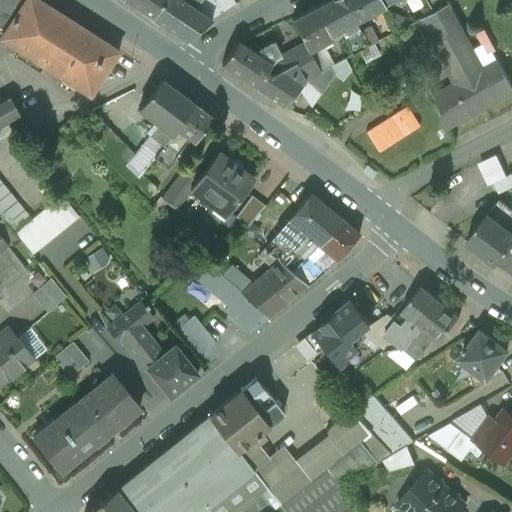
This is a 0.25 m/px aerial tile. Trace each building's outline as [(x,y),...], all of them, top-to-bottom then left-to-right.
[(119,52),(37,0),(24,0),(4,32),(0,38),(0,39),(89,96),(119,52)] [(0,0),(0,30),(4,32),(24,0),(0,0)] [(124,0),(151,18),(163,0),(124,0)] [(163,0),(151,18),(185,41),(211,20),(193,8),(201,0),(163,0)] [(341,0),(329,0),(292,21),(303,44),(307,52),(333,38),(331,35),(354,23),(341,0)] [(379,0),(341,0),(354,23),(384,7),(379,0)] [(427,3),(425,0),(411,0),(421,18),(432,12),(427,3)] [(442,0),(433,0),(427,3),(432,12),(445,5),(442,0)] [(483,67),(448,3),(445,5),(432,12),(421,18),(419,19),(446,69),(451,67),(459,81),(430,96),(447,129),(511,94),(511,87),(497,60),(483,67)] [(377,24),(361,32),(368,47),(384,38),(377,24)] [(361,32),(345,41),(352,55),(368,47),(361,32)] [(303,44),(280,55),(273,41),(253,52),(271,63),(276,61),(280,70),(294,64),(304,81),(305,80),(319,73),(307,52),(303,44)] [(253,52),(238,42),(222,65),(255,87),(265,72),(271,63),(253,52)] [(294,64),(280,70),(272,78),(265,72),(255,87),(271,98),(282,107),(304,81),(294,64)] [(319,73),(305,80),(304,81),(320,95),(334,75),(329,67),(319,73)] [(194,105),(162,80),(138,111),(157,125),(150,135),(164,146),(194,105)] [(0,126),(19,115),(8,97),(0,101),(0,126)] [(164,146),(154,159),(167,169),(189,140),(193,143),(212,118),(194,105),(164,146)] [(91,110),(69,122),(84,137),(101,120),(91,110)] [(126,146),(101,120),(84,137),(108,163),(126,146)] [(150,135),(135,156),(125,165),(138,179),(142,175),(154,159),(164,146),(150,135)] [(126,146),(108,163),(132,186),(138,179),(125,165),(135,156),(126,146)] [(195,181),(189,189),(190,190),(207,203),(210,199),(228,213),(253,180),(216,153),(195,181)] [(183,171),(161,200),(175,210),(190,190),(189,189),(195,181),(183,171)] [(511,173),(511,172),(492,181),(498,194),(511,187),(511,173)] [(138,179),(132,186),(146,202),(156,191),(142,175),(138,179)] [(61,195),(47,178),(39,185),(52,202),(61,195)] [(31,219),(0,181),(0,216),(14,233),(31,219)] [(340,219),(309,193),(271,238),(277,244),(299,263),(307,253),(316,244),(318,246),(340,219)] [(251,196),(235,218),(247,227),(264,206),(251,196)] [(511,209),(499,199),(466,243),(496,265),(511,256),(511,209)] [(269,209),(252,229),(263,238),(280,219),(269,209)] [(42,211),(15,233),(32,255),(60,232),(42,211)] [(340,219),(318,246),(316,244),(307,253),(327,268),(336,260),(358,234),(340,219)] [(263,238),(252,229),(247,234),(258,243),(263,238)] [(299,263),(277,244),(269,253),(290,271),(299,263)] [(82,257),(91,270),(108,259),(100,246),(82,257)] [(23,270),(6,247),(0,251),(0,276),(6,283),(23,270)] [(251,284),(240,293),(268,317),(268,318),(307,286),(307,285),(290,271),(269,253),(263,248),(257,256),(271,267),(251,284)] [(327,268),(307,253),(299,263),(290,271),(307,285),(327,268)] [(511,256),(496,265),(511,275),(511,256)] [(221,276),(205,262),(193,276),(228,306),(239,293),(240,293),(251,284),(230,266),(221,276)] [(50,278),(32,294),(47,312),(65,297),(50,278)] [(422,286),(402,312),(410,319),(404,326),(396,320),(395,320),(377,343),(384,349),(392,339),(404,348),(441,301),(422,286)] [(240,293),(239,293),(228,306),(224,311),(249,332),(268,317),(240,293)] [(337,317),(352,337),(374,320),(360,300),(337,317)] [(441,301),(404,348),(417,358),(433,337),(439,341),(460,315),(441,301)] [(140,302),(106,329),(118,344),(123,340),(145,368),(161,355),(139,327),(152,317),(146,309),(148,307),(146,304),(143,306),(140,302)] [(387,314),(362,331),(377,343),(395,320),(387,314)] [(193,316),(175,330),(197,359),(216,344),(193,316)] [(8,326),(0,332),(0,382),(32,357),(8,326)] [(507,351),(481,332),(460,359),(461,359),(458,363),(463,366),(465,363),(486,378),(507,351)] [(72,342),(53,357),(69,376),(87,361),(72,342)] [(197,375),(175,346),(166,353),(165,352),(161,355),(145,368),(169,397),(197,375)] [(306,346),(287,361),(318,399),(337,384),(306,346)] [(112,374),(32,438),(59,471),(139,407),(112,374)] [(282,413),(254,377),(239,389),(267,425),(282,413)] [(366,385),(345,397),(352,408),(373,395),(366,385)] [(239,389),(207,415),(235,450),(236,450),(251,438),(267,425),(239,389)] [(374,396),(352,409),(394,453),(407,445),(414,441),(374,396)] [(511,453),(511,416),(503,410),(495,420),(490,417),(474,439),(462,430),(448,449),(462,460),(470,449),(479,455),(484,448),(505,464),(511,453)] [(207,415),(134,474),(163,511),(162,511),(236,511),(261,492),(266,488),(236,450),(235,450),(207,415)] [(452,423),(429,435),(448,449),(462,430),(452,423)] [(327,470),(296,495),(251,438),(236,450),(266,488),(284,511),(339,511),(352,502),(339,485),(327,470)] [(363,442),(327,470),(339,485),(378,462),(363,442)] [(394,453),(382,460),(389,473),(415,465),(407,445),(394,453)] [(426,470),(397,503),(406,511),(423,511),(446,488),(426,470)] [(134,474),(86,511),(162,511),(163,511),(134,474)] [(446,488),(423,511),(459,511),(465,505),(446,488)] [(261,492),(236,511),(255,511),(269,501),(261,492)]
